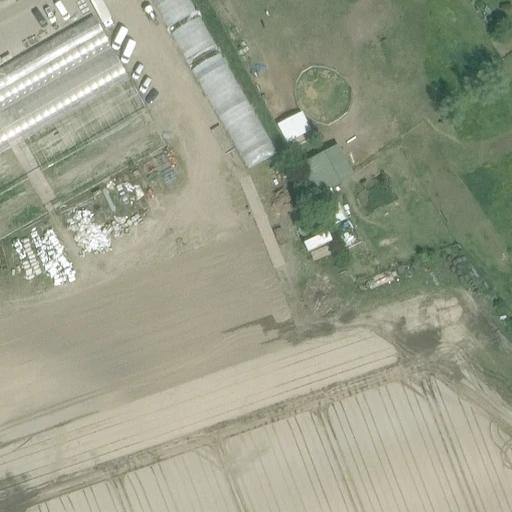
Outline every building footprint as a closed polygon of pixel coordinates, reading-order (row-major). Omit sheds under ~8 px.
[(145,0),(125,0),(109,9),(158,96),(188,78),(145,0)] [(195,0),(154,0),(250,169),(282,154),(195,0)] [(99,15),(0,70),(0,240),(171,144),(99,15)] [(311,63),(332,47),(322,35),(301,51),(311,63)] [(317,169),(296,179),(312,210),(332,201),(317,169)]
